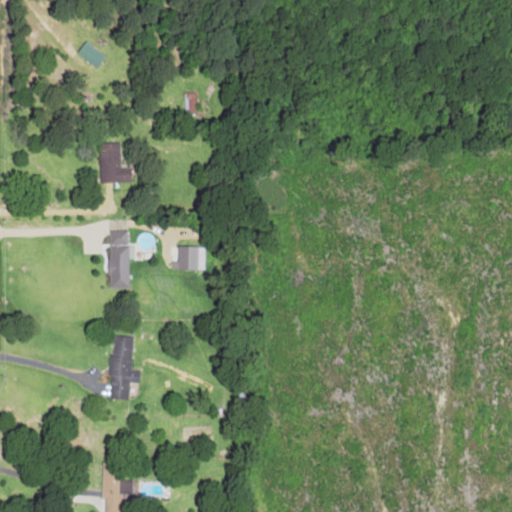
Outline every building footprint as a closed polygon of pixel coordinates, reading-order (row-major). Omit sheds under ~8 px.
[(104,55),(84,40),(75,52),(96,67),(104,55)] [(98,142),(99,182),(129,181),(129,166),(119,166),(119,142),(98,142)] [(127,258),(132,258),(132,244),(126,244),(126,229),(107,229),(108,288),(128,287),(127,258)] [(203,245),(176,245),(176,260),(171,260),(170,268),(203,268),(203,245)] [(107,398),(126,399),(128,381),(137,382),(138,370),(129,369),(132,336),(112,334),(107,398)]
